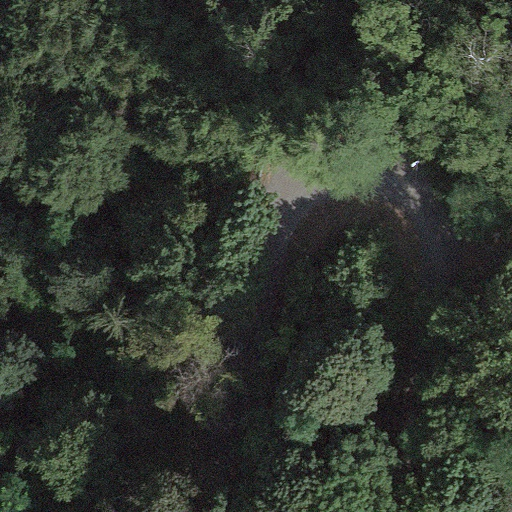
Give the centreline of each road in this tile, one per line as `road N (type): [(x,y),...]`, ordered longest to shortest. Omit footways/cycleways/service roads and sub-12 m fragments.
road 1 (track): [(431,371),(434,319),(419,180),(361,159),(313,170),(277,226),(219,472),(194,511)]
road 2 (track): [(414,511),(431,371)]
